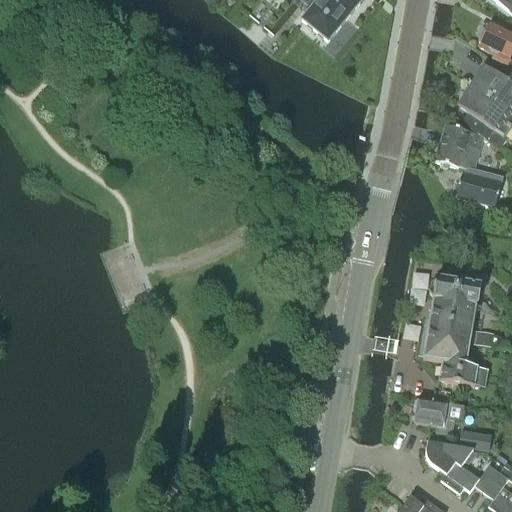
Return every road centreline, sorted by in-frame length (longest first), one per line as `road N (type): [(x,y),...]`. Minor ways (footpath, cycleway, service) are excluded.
road 1 (tertiary): [(333,453),(415,0)]
road 2 (residential): [(454,511),(401,467),(333,453)]
